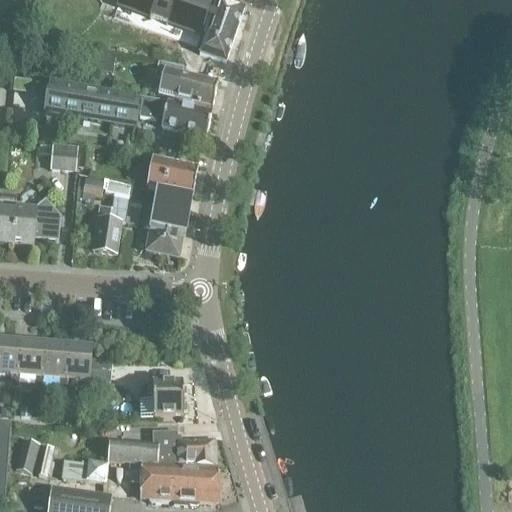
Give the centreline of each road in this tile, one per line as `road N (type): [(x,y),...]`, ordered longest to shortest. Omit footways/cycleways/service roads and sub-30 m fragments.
road 1 (unclassified): [(490,511),(476,373),(474,218),(511,88)]
road 2 (tertiary): [(207,294),(234,138),(278,0)]
road 3 (tertiary): [(262,511),(213,343),(207,294)]
road 4 (residential): [(207,294),(0,285)]
